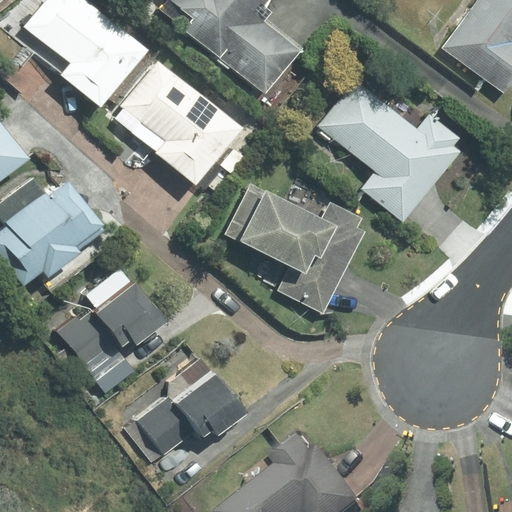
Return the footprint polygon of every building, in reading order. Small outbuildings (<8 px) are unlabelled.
[(146,46),(86,0),(43,0),(23,25),(67,59),(57,71),(98,103),(146,46)] [(263,0),(172,0),(191,14),(181,26),(263,90),(298,45),(249,8),(255,0),(258,0),(261,2),(263,0)] [(511,0),(475,0),(441,47),(502,92),(511,79),(511,0)] [(240,124),(158,60),(121,106),(137,119),(129,129),(153,148),(152,149),(193,182),(194,180),(205,188),(222,166),(213,158),(240,124)] [(416,126),(353,78),(316,126),(373,170),(360,186),(402,220),(459,149),(452,143),(458,135),(428,112),(416,126)] [(0,174),(27,154),(0,121),(0,174)] [(73,242),(101,220),(65,177),(46,192),(44,189),(4,220),(6,222),(0,227),(0,257),(20,282),(40,267),(45,274),(78,248),(73,242)] [(322,214),(263,185),(261,187),(248,181),(222,233),(249,245),(250,244),(289,262),(276,288),(321,311),(368,219),(328,200),(322,214)] [(76,314),(54,330),(101,393),(133,369),(113,342),(120,342),(128,336),(132,341),(164,317),(133,277),(129,280),(119,266),(83,292),(93,306),(78,317),(76,314)] [(242,404),(213,367),(172,400),(167,394),(136,418),(163,451),(196,426),(198,429),(208,422),(212,427),(242,404)] [(319,449),(301,425),(272,448),(284,463),(221,511),(351,511),(369,499),(326,444),(319,449)]
